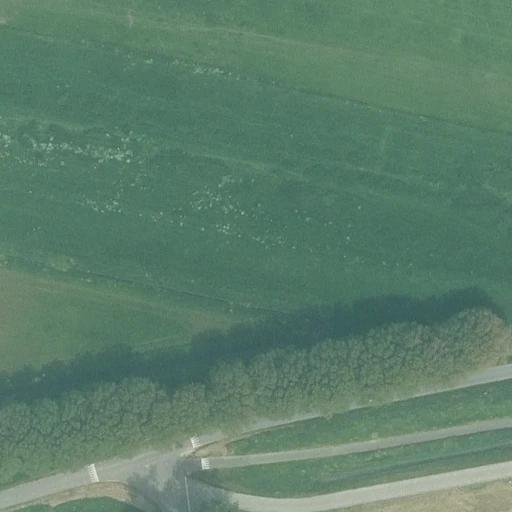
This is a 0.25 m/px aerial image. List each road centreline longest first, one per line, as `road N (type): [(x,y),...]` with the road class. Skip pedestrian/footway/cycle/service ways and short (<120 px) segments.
road 1 (unclassified): [(511,371),(255,422),(144,457)]
road 2 (unclassified): [(511,420),(244,461),(144,457)]
road 3 (unclassified): [(0,500),(144,457)]
